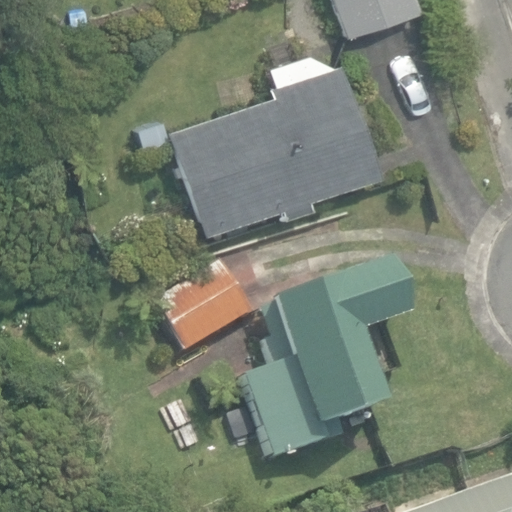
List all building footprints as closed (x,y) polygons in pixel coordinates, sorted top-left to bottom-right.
[(324,0),(338,37),(408,13),(403,0),(324,0)] [(160,131),(195,234),(270,208),(274,218),(299,209),(296,200),(368,175),(364,161),(331,64),(261,88),(264,96),(160,131)] [(146,302),(179,355),(244,316),(211,263),(146,302)] [(236,379),(263,460),(312,444),(307,428),(368,408),(345,336),(390,320),(372,263),(257,301),(278,365),(236,379)] [(511,511),(511,474),(408,511),(511,511)]
